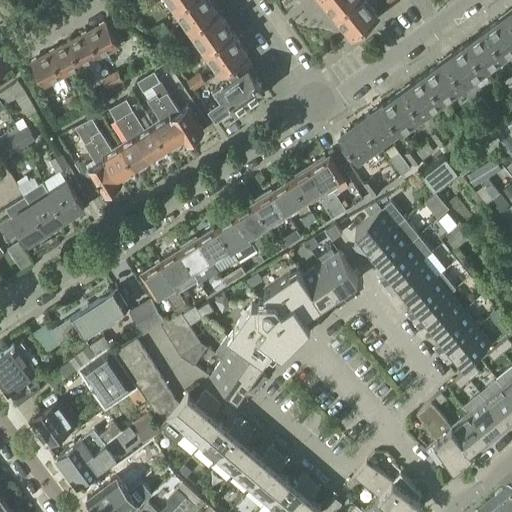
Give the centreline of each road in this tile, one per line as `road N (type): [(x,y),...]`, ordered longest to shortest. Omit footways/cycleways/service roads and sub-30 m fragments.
road 1 (residential): [(385,422),(439,372),(375,291),(309,342),(255,409),(337,478)]
road 2 (residential): [(320,106),(0,317)]
road 3 (residential): [(320,106),(467,0)]
road 4 (residential): [(320,106),(244,0)]
road 5 (residential): [(0,29),(10,45),(24,46),(95,12),(100,0)]
